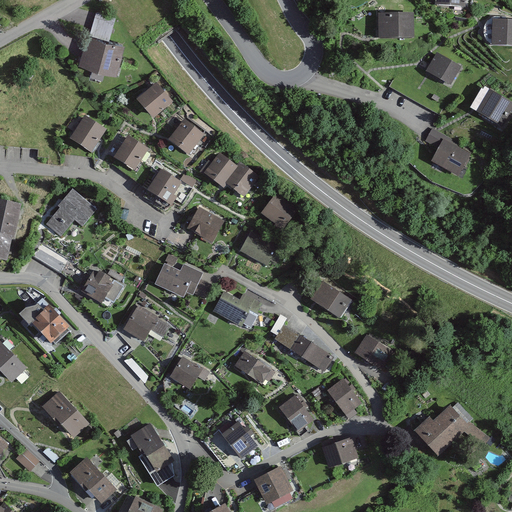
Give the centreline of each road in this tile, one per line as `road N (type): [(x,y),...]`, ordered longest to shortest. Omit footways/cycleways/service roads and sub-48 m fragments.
road 1 (trunk): [(144,0),(212,91),(315,186),(404,247),(511,303)]
road 2 (residential): [(178,437),(228,481),(333,429),(383,424),(371,387),(319,330),(237,276),(209,275)]
road 3 (residential): [(178,437),(47,288),(0,276)]
road 4 (residential): [(0,169),(104,178),(178,239),(195,241)]
road 5 (residential): [(301,74),(423,127)]
road 6 (residential): [(210,0),(264,72),(282,80),(301,74)]
